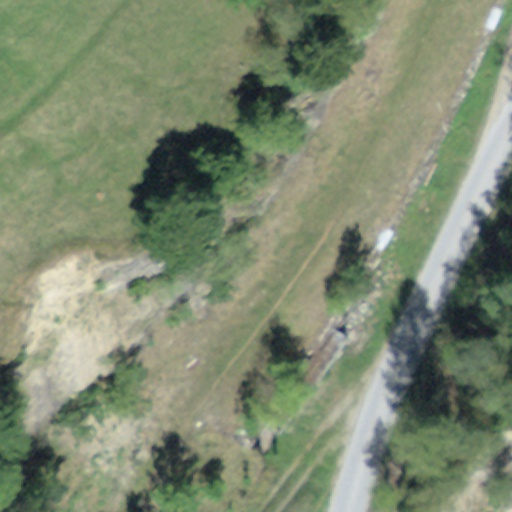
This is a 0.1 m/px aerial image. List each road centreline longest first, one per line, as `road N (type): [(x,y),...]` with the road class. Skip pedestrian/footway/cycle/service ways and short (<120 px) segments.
road 1 (tertiary): [(167,511),(202,419),(372,94),(408,0)]
road 2 (track): [(511,100),(483,160),(361,511)]
